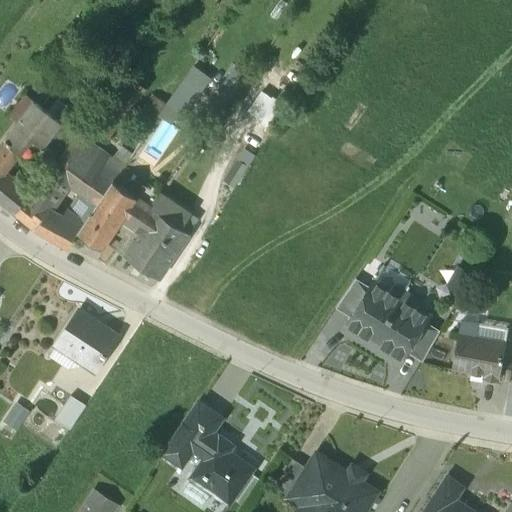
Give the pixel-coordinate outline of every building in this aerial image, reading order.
[(137,0),(112,0),(111,2),(127,14),(137,0)] [(68,152),(94,171),(102,159),(95,155),(142,91),(125,78),(68,152)] [(261,94),(250,111),(272,126),(283,108),(261,94)] [(45,104),(37,98),(32,104),(41,111),(45,104)] [(26,111),(12,130),(27,143),(54,163),(75,135),(41,111),(32,104),(26,111)] [(157,113),(149,109),(145,116),(152,120),(157,113)] [(145,116),(143,114),(136,125),(146,131),(152,120),(145,116)] [(12,130),(3,142),(5,144),(18,154),(27,143),(12,130)] [(5,144),(0,150),(0,199),(0,200),(14,184),(2,174),(18,154),(5,144)] [(244,150),(224,181),(234,188),(254,156),(244,150)] [(94,171),(68,152),(55,171),(88,195),(97,202),(111,183),(94,171)] [(118,171),(102,160),(94,171),(111,183),(118,171)] [(55,171),(30,205),(24,201),(16,213),(34,228),(46,212),(69,181),(55,171)] [(122,220),(136,198),(113,183),(79,234),(102,249),(122,220)] [(14,184),(0,200),(16,213),(24,201),(14,184)] [(159,194),(150,208),(189,233),(198,220),(159,194)] [(61,221),(50,237),(68,248),(83,222),(97,202),(88,195),(74,216),(68,212),(61,221)] [(136,198),(122,220),(140,232),(125,256),(159,277),(189,233),(150,208),(136,198)] [(61,221),(46,212),(34,228),(50,237),(61,221)] [(356,276),(335,307),(350,317),(367,290),(369,285),(356,276)] [(397,303),(384,295),(388,290),(373,280),(369,285),(367,290),(350,317),(347,322),(347,323),(351,326),(351,327),(357,331),(358,330),(374,340),(397,303)] [(410,311),(397,303),(374,340),(391,350),(390,351),(396,355),(397,354),(401,357),(402,356),(405,351),(424,320),(427,315),(413,306),(410,311)] [(94,321),(78,310),(55,343),(94,369),(113,340),(91,325),(94,321)] [(440,329),(424,320),(405,351),(422,361),(440,329)] [(491,338),(458,333),(451,369),(482,374),(488,344),(490,344),(491,338)] [(490,344),(488,344),(482,374),(481,378),(497,381),(504,347),(490,344)] [(70,394),(54,418),(69,427),(84,404),(70,394)] [(221,417),(198,401),(164,451),(168,453),(181,462),(192,446),(202,453),(205,455),(218,436),(211,432),(221,417)] [(4,422),(17,431),(29,412),(16,404),(4,422)] [(253,467),(229,450),(233,444),(219,435),(205,455),(190,477),(228,504),(253,467)] [(358,479),(315,452),(305,468),(293,487),(294,487),(324,507),(332,511),(360,511),(375,489),(373,488),(372,490),(357,480),(358,479)] [(292,459),(275,486),(289,495),(294,487),(293,487),(305,468),(292,459)] [(461,488),(445,477),(422,511),(469,511),(459,505),(452,501),(461,488)] [(106,511),(112,504),(93,491),(81,510),(83,511),(106,511)]
